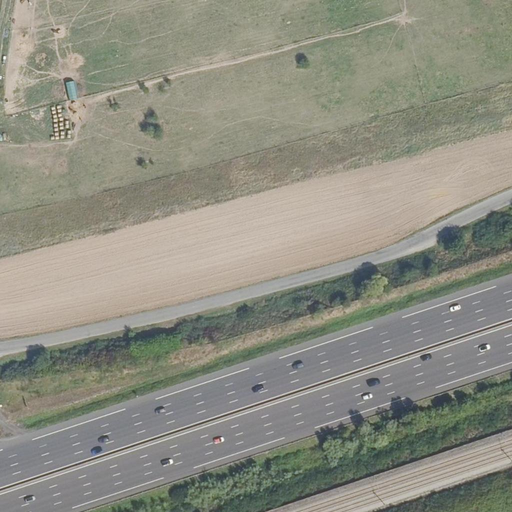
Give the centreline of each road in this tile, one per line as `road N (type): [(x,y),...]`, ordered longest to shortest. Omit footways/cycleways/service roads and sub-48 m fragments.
road 1 (motorway): [(511,299),(0,468)]
road 2 (unclassified): [(511,196),(364,261),(174,313),(0,348)]
road 3 (motorway): [(6,511),(511,344)]
